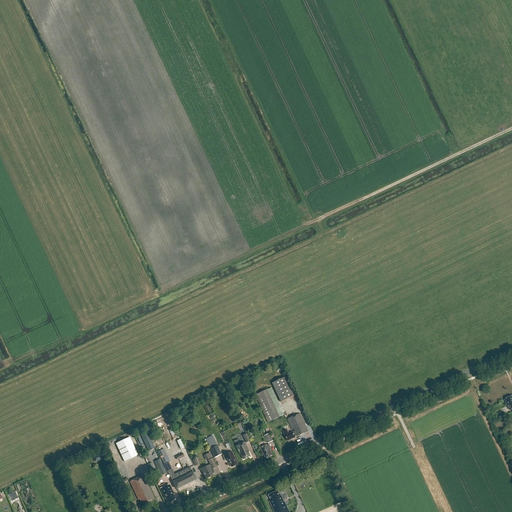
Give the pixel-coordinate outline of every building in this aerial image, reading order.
[(295,395),(287,377),(272,384),(281,402),(295,395)] [(255,395),(268,423),(279,418),(266,390),(255,395)] [(293,432),(285,435),(287,441),(295,438),(294,436),(297,435),(297,436),(308,431),(300,414),(288,419),(292,429),(294,429),(295,431),(293,432)] [(147,433),(141,435),(149,451),(155,449),(147,433)] [(269,433),(264,436),(268,443),(273,441),(269,433)] [(214,434),(207,437),(211,447),(218,445),(214,434)] [(138,456),(130,437),(116,444),(124,462),(138,456)] [(235,446),(239,454),(240,454),(243,459),(249,456),(247,452),(248,451),(244,442),(235,446)] [(210,449),(215,458),(222,454),(218,445),(210,449)] [(261,448),(263,453),(263,454),(266,459),(272,456),(270,451),(271,450),(269,445),(261,448)] [(158,452),(164,465),(165,464),(167,463),(164,457),(163,457),(160,451),(158,452)] [(226,462),(228,461),(231,468),(237,465),(232,452),(223,456),(226,462)] [(166,473),(159,459),(154,462),(161,476),(166,473)] [(202,473),(205,480),(213,476),(212,474),(214,473),(212,469),(216,467),(212,459),(208,461),(210,465),(201,469),(202,473)] [(165,464),(164,465),(163,465),(167,473),(168,472),(172,471),(172,470),(169,463),(167,463),(165,464)] [(173,482),(176,489),(196,479),(191,470),(189,467),(174,474),(172,470),(172,471),(168,472),(172,480),(173,480),(174,482),(173,482)] [(127,483),(130,490),(133,488),(138,500),(140,499),(142,505),(154,499),(143,476),(127,483)] [(166,498),(168,503),(175,500),(173,495),(174,495),(169,484),(160,489),(165,499),(166,498)] [(15,492),(9,495),(12,501),(18,498),(15,492)] [(281,496),(280,497),(278,492),(269,496),(271,501),(270,502),(274,511),(289,511),(284,502),(281,496)]
